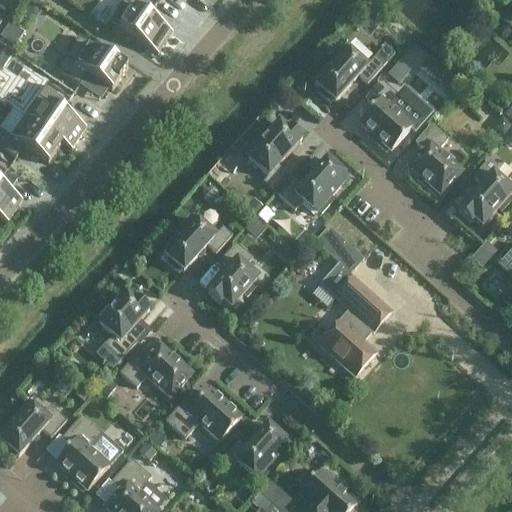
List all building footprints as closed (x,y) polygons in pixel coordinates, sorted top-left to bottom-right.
[(125,0),(110,23),(158,57),(172,35),(148,19),(156,7),(146,0),(125,0)] [(511,9),(501,22),(511,31),(511,9)] [(24,33),(10,24),(0,37),(0,38),(13,47),(24,33)] [(78,38),(56,72),(80,88),(88,76),(112,93),(127,72),(78,38)] [(11,56),(0,48),(0,69),(0,70),(11,56)] [(345,50),(314,86),(321,91),(318,94),(330,105),(333,102),(335,104),(358,78),(367,86),(383,68),(374,60),(366,69),(345,50)] [(412,130),(388,108),(398,97),(381,82),(365,100),(374,108),(359,125),(380,144),(377,147),(386,155),(389,152),(391,153),(412,130)] [(46,86),(24,118),(72,151),(86,131),(62,114),(70,102),(46,86)] [(72,151),(24,118),(10,139),(1,133),(0,133),(0,149),(16,161),(24,149),(49,166),(62,146),(71,152),(72,151)] [(279,125),(261,145),(258,142),(247,155),(250,157),(247,160),(268,179),(263,184),(272,192),(288,174),(279,166),(302,141),(290,130),(287,133),(279,125)] [(462,174),(438,153),(448,142),(431,127),(415,144),(424,153),(409,169),(429,188),(427,191),(436,199),(438,196),(440,198),(462,174)] [(326,162),(303,188),(294,180),(278,198),(295,213),(303,204),(316,216),(319,213),(322,215),(333,203),(330,200),(347,180),(341,175),(343,172),(331,161),(328,164),(326,162)] [(511,201),(511,200),(509,199),(511,195),(511,193),(493,176),(498,170),(489,161),(473,179),(482,187),(458,214),(471,225),(473,222),(482,230),(498,211),(501,214),(511,201)] [(0,218),(8,224),(22,203),(0,187),(0,183),(6,175),(0,170),(0,218)] [(215,239),(194,220),(191,223),(188,221),(177,233),(180,236),(163,256),(169,261),(167,264),(179,276),(182,273),(184,274),(207,248),(216,256),(232,238),(223,230),(215,239)] [(346,246),(328,230),(315,244),(333,260),(346,246)] [(253,260),(236,245),(220,263),(229,271),(208,295),(220,306),(223,303),(231,311),(244,296),(247,299),(258,287),(255,284),(258,281),(245,269),(253,260)] [(511,250),(498,267),(511,279),(511,282),(501,295),(505,298),(502,301),(511,309),(511,250)] [(319,348),(354,380),(376,356),(361,343),(371,332),(373,335),(391,315),(352,280),(334,300),(349,313),(319,348)] [(110,308),(99,321),(102,323),(99,326),(113,338),(105,347),(121,362),(137,344),(128,336),(150,312),(137,301),(135,304),(126,297),(113,311),(110,308)] [(192,377),(160,349),(145,366),(136,358),(120,375),(137,390),(147,379),(170,401),(192,377)] [(241,421),(210,393),(195,410),(186,402),(166,424),(185,442),(199,426),(220,445),(241,421)] [(42,417),(29,405),(0,437),(0,443),(4,447),(1,450),(14,461),(16,458),(18,460),(42,433),(51,441),(67,423),(50,408),(42,417)] [(87,494),(122,455),(81,419),(62,441),(71,449),(55,466),(76,484),(73,487),(82,495),(85,492),(87,494)] [(284,438),(272,427),(269,430),(267,428),(247,449),(239,441),(222,459),(231,467),(236,463),(256,482),(259,479),(262,481),(273,469),(271,467),(288,447),(282,441),(284,438)] [(131,463),(111,485),(120,493),(105,510),(107,511),(155,511),(137,496),(151,480),(131,463)] [(353,511),(358,507),(338,489),(341,486),(329,475),(326,478),(321,473),(299,497),(309,506),(303,511),(353,511)]
